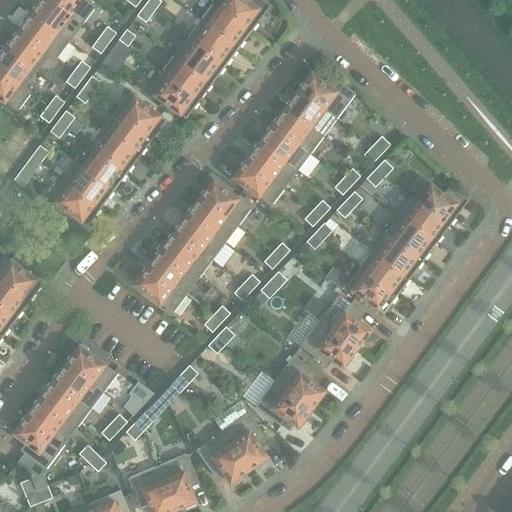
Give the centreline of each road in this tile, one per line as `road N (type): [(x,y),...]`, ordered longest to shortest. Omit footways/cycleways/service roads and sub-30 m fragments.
road 1 (residential): [(265,511),(322,467),(505,224),(496,192),(322,29)]
road 2 (residential): [(322,29),(87,278),(0,421)]
road 3 (tertiary): [(511,254),(321,511)]
road 4 (tertiary): [(345,511),(511,293)]
